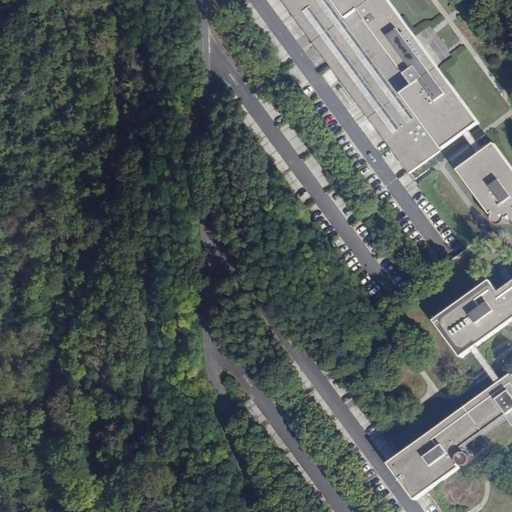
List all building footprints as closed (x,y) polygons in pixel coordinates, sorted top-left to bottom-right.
[(438,67),(420,42),(415,36),(388,0),(283,0),(296,18),(308,33),(331,64),(342,80),(411,173),(465,133),(470,130),(479,123),(438,67)] [(478,151),(482,147),(477,141),(476,138),(474,136),(473,134),(468,137),(471,142),(473,144),(478,151)] [(511,168),(495,145),(486,152),(481,155),(459,171),(491,214),(493,213),(495,215),(494,215),(493,219),(493,220),(494,223),(497,225),(500,226),(502,226),(505,223),(506,221),(508,220),(508,219),(511,217),(511,218),(511,284),(499,294),(491,282),(436,322),(462,357),(471,351),(477,346),(511,320),(511,168)] [(486,152),(482,147),(478,151),(481,155),(486,152)] [(474,355),(480,350),(477,346),(471,351),(474,355)] [(495,371),(480,350),(474,355),(486,372),(489,375),(494,382),(500,378),(495,371)] [(511,375),(503,382),(497,386),(401,457),(427,493),(461,468),(459,465),(461,464),(464,466),(466,466),(468,466),(471,464),(472,462),(473,460),(472,457),(470,454),(468,453),(466,453),(467,450),(464,450),(463,449),(507,416),(511,423),(511,375)] [(503,382),(500,378),(494,382),(497,386),(503,382)] [(416,500),(427,493),(401,457),(390,465),(416,500)]
